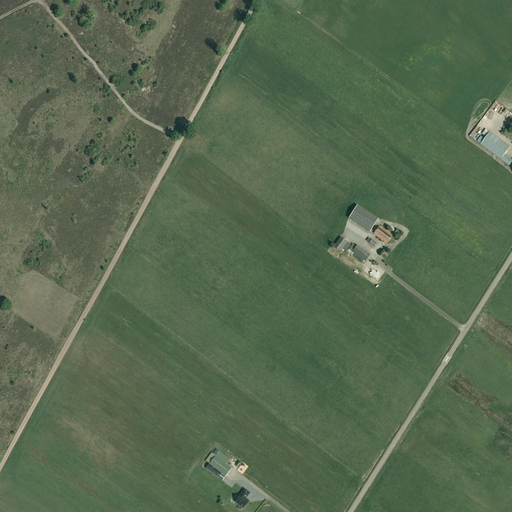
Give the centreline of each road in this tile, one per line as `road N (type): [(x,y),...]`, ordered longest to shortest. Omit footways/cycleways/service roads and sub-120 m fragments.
road 1 (track): [(182,135),(0,469)]
road 2 (unclassified): [(350,511),(511,255)]
road 3 (track): [(182,135),(132,113),(40,0)]
road 4 (track): [(257,0),(182,135)]
